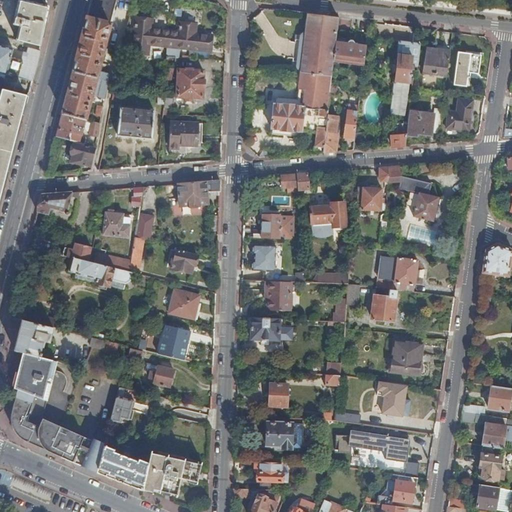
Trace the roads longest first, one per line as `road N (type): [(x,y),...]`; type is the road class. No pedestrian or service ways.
road 1 (residential): [(221,511),(234,169)]
road 2 (residential): [(480,223),(435,511)]
road 3 (residential): [(234,169),(491,150)]
road 4 (residential): [(509,27),(283,0)]
road 5 (residential): [(19,187),(234,169)]
road 6 (secondary): [(19,187),(70,0)]
road 7 (residential): [(234,169),(238,0)]
road 8 (tertiary): [(139,511),(0,452)]
road 9 (residential): [(509,27),(491,150)]
